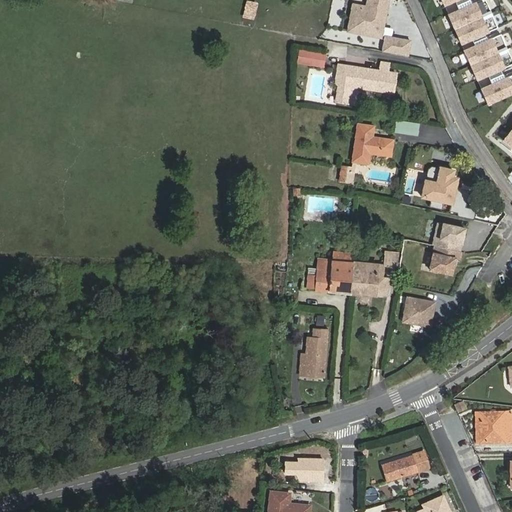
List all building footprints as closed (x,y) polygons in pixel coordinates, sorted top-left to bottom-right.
[(254,19),(258,2),(249,0),(246,0),(243,17),(254,19)] [(371,0),(369,11),(354,8),(350,28),(382,34),(388,0),(371,0)] [(479,1),(449,14),(462,43),(491,30),(479,1)] [(412,41),(387,37),(384,52),(409,57),(412,41)] [(495,37),(465,50),(478,79),(507,66),(495,37)] [(300,51),(298,62),(323,67),(325,56),(300,51)] [(378,67),(378,60),(368,59),(368,66),(378,67)] [(387,72),(388,64),(381,63),(380,71),(346,66),(345,76),(337,75),(335,84),(338,84),(336,102),(354,105),(356,88),(393,93),(396,74),(387,72)] [(511,76),(511,75),(482,88),(490,106),(511,96),(511,76)] [(394,132),(418,136),(420,123),(396,119),(394,132)] [(358,124),(352,162),(368,164),(370,153),(391,156),(393,140),(373,137),(374,126),(358,124)] [(355,168),(341,166),(339,181),(352,183),(355,168)] [(465,227),(438,221),(433,244),(435,245),(460,251),(465,227)] [(460,251),(435,245),(430,269),(455,274),(460,251)] [(383,266),(399,268),(401,253),(385,251),(383,265),(383,266)] [(319,259),(316,290),(381,296),(383,266),(383,265),(319,259)] [(438,302),(407,296),(403,322),(433,328),(438,302)] [(327,331),(314,330),(313,338),(308,338),(305,376),(324,377),(327,331)] [(463,401),(455,404),(459,412),(466,409),(463,401)] [(486,441),(511,440),(511,412),(486,413),(486,441)] [(477,442),(486,441),(486,413),(476,413),(477,442)] [(383,463),(388,480),(426,468),(423,456),(416,458),(414,454),(383,463)] [(268,511),(309,511),(310,506),(289,504),(290,494),(271,492),(268,511)] [(420,511),(450,511),(443,496),(425,504),(427,508),(420,511)]
